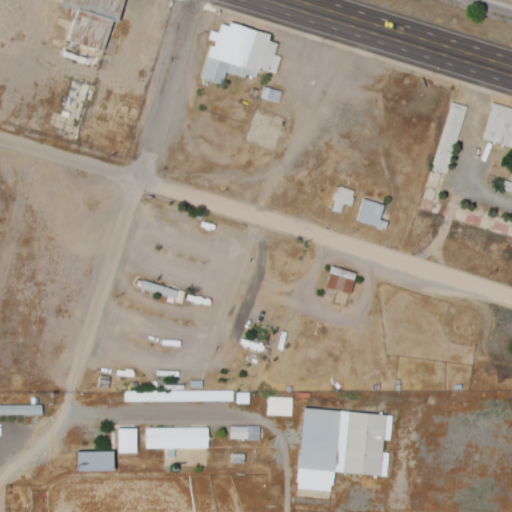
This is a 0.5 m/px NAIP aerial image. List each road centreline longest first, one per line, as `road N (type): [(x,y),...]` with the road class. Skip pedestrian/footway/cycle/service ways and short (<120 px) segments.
road 1 (residential): [(0,137),(511,295)]
road 2 (residential): [(196,0),(74,390)]
road 3 (primary): [(286,0),(511,69)]
road 4 (residential): [(237,211),(193,376)]
